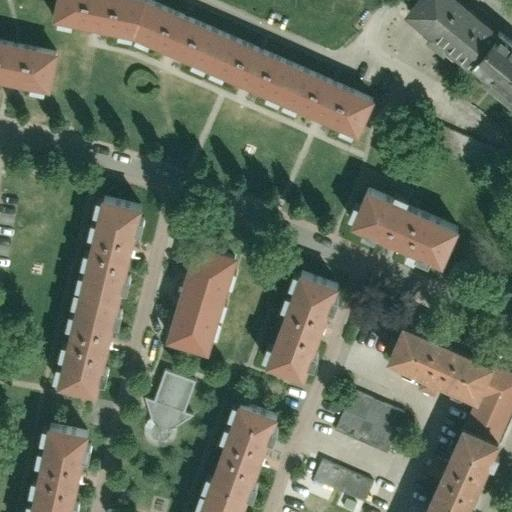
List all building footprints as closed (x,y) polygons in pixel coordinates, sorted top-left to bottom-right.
[(168,0),(51,0),(50,11),(135,29),(355,129),(373,90),(168,0)] [(461,61),(487,29),(451,0),(406,0),(398,10),(461,61)] [(511,49),(487,29),(461,61),(511,105),(511,49)] [(55,44),(0,33),(0,73),(48,83),(55,44)] [(495,153),(400,106),(392,123),(487,169),(495,153)] [(136,204),(97,197),(62,384),(101,391),(136,204)] [(451,233),(367,198),(352,232),(437,268),(451,233)] [(236,257),(199,246),(172,340),(210,351),(236,257)] [(336,291),(296,277),(264,368),(304,382),(336,291)] [(467,511),(511,413),(511,370),(406,323),(391,356),(426,372),(419,387),(436,395),(443,380),(478,396),(450,460),(435,453),(427,470),(443,477),(427,511),(467,511)] [(186,414),(198,383),(168,371),(156,402),(148,399),(156,425),(152,429),(152,434),(154,439),(157,443),(162,445),(166,445),(170,443),(173,441),(175,436),(174,431),(195,418),(186,414)] [(405,415),(355,394),(339,430),(389,452),(405,415)] [(242,511),(275,424),(235,409),(197,511),(242,511)] [(69,511),(84,434),(45,427),(29,511),(69,511)] [(375,483),(324,461),(317,477),(368,499),(375,483)]
